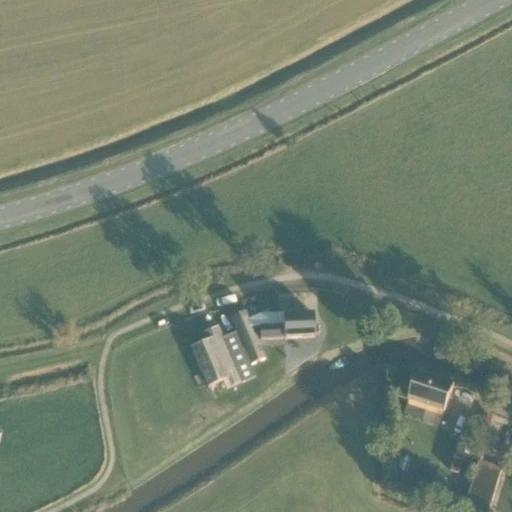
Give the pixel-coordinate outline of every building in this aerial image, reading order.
[(288,294),(290,312),(309,311),(308,293),(288,294)] [(248,321),(245,313),(231,319),(237,332),(258,384),(272,378),(257,342),(315,339),(314,314),(282,316),(257,317),(248,321)] [(262,395),(237,332),(221,339),(218,327),(200,335),(203,343),(189,349),(218,415),(262,395)] [(417,374),(413,388),(401,384),(396,399),(408,402),(404,416),(439,427),(443,413),(445,414),(454,386),(417,374)] [(459,476),(468,444),(460,442),(450,473),(459,476)] [(489,511),(502,471),(479,464),(465,510),(473,511),(489,511)]
